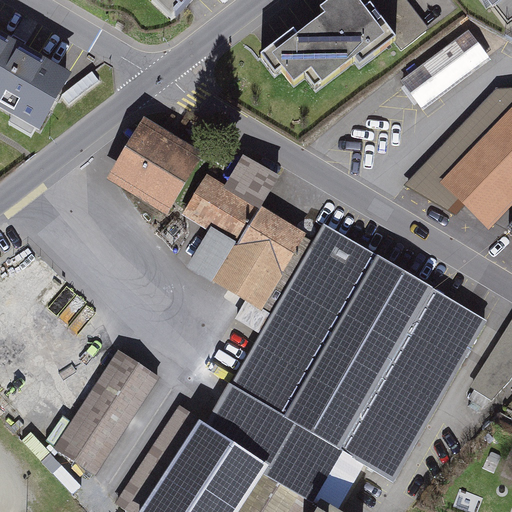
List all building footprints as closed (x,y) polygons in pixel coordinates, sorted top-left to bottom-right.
[(169,0),(182,12),(193,0),(169,0)] [(374,19),(358,0),(357,0),(333,20),(337,25),(308,48),(302,40),(271,64),(286,84),(293,79),(305,94),(315,86),(324,97),(332,91),(334,94),(365,71),(369,77),(406,48),(380,15),(374,19)] [(493,64),(474,38),(405,88),(425,115),(493,64)] [(0,40),(0,109),(40,132),(70,79),(0,40)] [(511,217),(511,98),(504,98),(411,194),(462,224),(471,214),(493,236),(511,217)] [(211,162),(150,126),(113,190),(174,225),(211,162)] [(187,223),(214,239),(216,235),(246,252),(266,216),(226,193),(228,189),(212,181),(187,223)] [(246,252),(223,291),(274,319),(318,246),(266,216),(246,252)] [(231,385),(205,427),(177,410),(117,508),(123,511),(290,511),(300,498),(312,505),(344,453),(392,482),(488,325),(330,229),(234,387),(231,385)] [(214,239),(193,274),(223,291),(246,252),(216,235),(214,239)] [(511,322),(472,387),(496,402),(511,376),(511,322)] [(0,328),(0,352),(12,341),(0,328)] [(164,386),(123,359),(59,453),(101,480),(164,386)] [(341,511),(325,502),(319,511),(341,511)]
